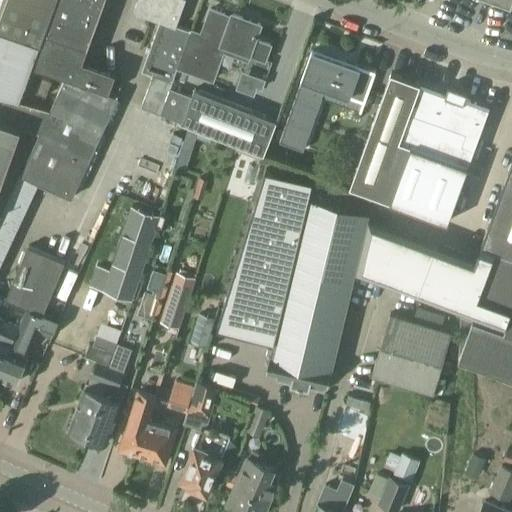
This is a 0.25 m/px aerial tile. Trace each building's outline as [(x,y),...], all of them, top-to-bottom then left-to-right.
[(0,0),(0,96),(18,103),(38,46),(41,47),(58,0),(0,0)] [(71,197),(119,95),(109,92),(116,72),(114,71),(113,73),(81,62),(103,0),(58,0),(41,47),(36,63),(66,73),(50,107),(40,130),(20,173),(38,181),(71,197)] [(177,66),(191,29),(189,29),(188,30),(176,25),(185,0),(137,0),(134,11),(160,20),(141,70),(152,74),(141,106),(160,113),(171,83),(177,66)] [(191,29),(177,66),(212,79),(224,44),(251,54),(250,54),(264,59),(270,43),(256,38),(261,24),(233,14),(233,16),(210,8),(201,33),(191,29)] [(291,108),(280,141),(303,149),(315,117),(328,82),(365,95),(371,79),(356,74),(359,66),(312,49),(291,108)] [(365,143),(350,184),(383,196),(390,199),(410,142),(400,139),(421,83),(421,82),(422,79),(392,69),(365,143)] [(44,95),(50,79),(39,75),(34,91),(44,95)] [(410,142),(390,199),(448,220),(490,104),(466,96),(467,91),(448,84),(447,88),(422,79),(421,82),(421,83),(400,139),(410,142)] [(169,89),(160,113),(169,117),(198,128),(212,133),(263,153),(276,120),(194,87),(193,92),(192,92),(190,97),(169,89)] [(22,99),(15,121),(0,116),(0,214),(20,173),(40,130),(50,107),(22,99)] [(210,141),(212,133),(198,128),(195,136),(210,141)] [(367,217),(356,263),(508,318),(511,307),(511,161),(481,244),(476,259),(367,217)] [(217,326),(275,340),(272,353),(270,352),(266,368),(277,370),(276,377),(325,390),(327,382),(328,383),(332,367),(330,367),(372,196),(331,180),(326,200),(309,196),(313,179),(265,167),(217,326)] [(223,180),(220,199),(240,202),(243,183),(223,180)] [(132,299),(160,214),(130,205),(109,268),(96,264),(89,284),(132,299)] [(42,313),(42,312),(65,261),(28,245),(5,297),(26,306),(42,313)] [(184,303),(160,296),(155,314),(179,320),(184,303)] [(26,306),(18,324),(10,344),(13,345),(8,357),(3,368),(0,367),(0,382),(2,376),(15,381),(27,351),(29,352),(45,314),(42,312),(42,313),(26,306)] [(511,307),(508,318),(504,329),(460,314),(456,357),(511,377),(511,307)] [(390,311),(371,374),(433,392),(452,329),(390,311)] [(199,313),(190,340),(205,345),(214,317),(199,313)] [(0,339),(10,344),(18,324),(0,316),(0,339)] [(112,351),(116,341),(96,334),(92,344),(112,351)] [(13,345),(10,344),(0,339),(0,353),(8,357),(13,345)] [(108,363),(112,352),(89,343),(85,354),(108,363)] [(119,389),(134,352),(118,345),(109,367),(103,382),(119,389)] [(0,367),(3,368),(8,357),(0,353),(0,367)] [(109,367),(99,364),(94,379),(103,382),(109,367)] [(218,385),(196,379),(183,423),(201,428),(193,445),(194,445),(189,457),(192,458),(185,478),(192,482),(191,484),(206,491),(222,457),(218,456),(227,435),(207,426),(218,385)] [(167,406),(184,412),(192,386),(176,381),(167,406)] [(68,428),(87,436),(102,395),(98,394),(100,389),(85,384),(68,428)] [(151,413),(157,393),(138,387),(118,447),(134,452),(135,452),(140,434),(144,434),(149,418),(151,413)] [(106,443),(123,398),(108,392),(106,397),(102,395),(87,436),(106,443)] [(269,409),(255,404),(245,430),(259,435),(269,409)] [(135,452),(166,462),(179,422),(165,417),(164,422),(149,418),(144,434),(140,434),(135,452)] [(511,463),(511,449),(507,447),(502,460),(511,463)] [(275,490),(273,489),(282,470),(261,460),(264,454),(253,449),(250,455),(248,455),(229,499),(258,511),(263,511),(270,498),(272,498),(275,490)] [(413,480),(421,461),(404,454),(396,473),(413,480)] [(508,499),(511,490),(511,470),(500,466),(490,492),(508,499)] [(398,510),(409,483),(391,475),(380,501),(398,510)] [(317,501),(312,511),(341,511),(342,511),(341,511),(353,482),(342,478),(339,484),(340,485),(339,488),(325,483),(317,501)] [(511,511),(484,501),(479,511),(511,511)]
